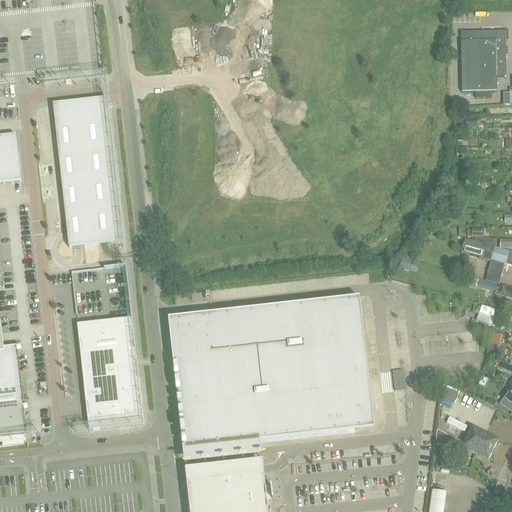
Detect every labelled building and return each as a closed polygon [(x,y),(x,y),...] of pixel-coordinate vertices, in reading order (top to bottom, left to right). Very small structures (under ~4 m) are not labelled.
[(263,16),(285,93),(314,85),(292,8),(263,16)] [(462,93),(497,92),(497,78),(507,77),(506,31),(483,32),(483,42),(462,43),(462,93)] [(106,245),(122,243),(124,243),(108,100),(53,106),(69,249),(78,248),(106,245)] [(477,120),(465,121),(465,129),(477,128),(477,120)] [(0,184),(22,182),(17,137),(0,138),(0,184)] [(468,170),(455,169),(455,178),(467,179),(468,170)] [(471,241),(475,242),(492,247),(495,248),(498,240),(491,240),(484,238),(484,229),(472,229),(472,230),(467,230),(467,237),(472,237),(472,238),(471,241)] [(462,253),(472,256),(488,260),(492,247),(475,242),(471,241),(465,240),(462,253)] [(511,249),(511,240),(500,240),(500,249),(511,249)] [(492,261),(501,264),(503,264),(505,265),(508,253),(495,250),(492,261)] [(403,258),(399,270),(415,275),(418,262),(403,258)] [(501,264),(492,261),(491,261),(489,268),(503,272),(505,265),(503,264),(501,264)] [(488,274),(501,278),(503,272),(489,268),(488,274)] [(511,289),(488,282),(473,278),(470,287),(475,288),(475,287),(486,290),(497,293),(496,295),(511,299),(511,289)] [(364,376),(368,376),(360,300),(207,317),(209,337),(171,341),(183,452),(261,443),(355,433),(354,427),(370,425),(364,376)] [(482,307),(479,314),(493,319),(496,312),(482,307)] [(499,321),(493,319),(479,314),(476,321),(496,329),(499,321)] [(169,321),(171,341),(209,337),(207,317),(169,321)] [(132,320),(77,326),(89,432),(144,426),(132,320)] [(493,334),(490,347),(500,350),(503,336),(493,334)] [(0,436),(27,433),(17,348),(0,349),(0,436)] [(354,427),(355,433),(375,430),(368,376),(364,376),(370,425),(354,427)] [(511,390),(510,389),(500,405),(511,413),(511,390)] [(489,399),(487,404),(494,407),(496,402),(489,399)] [(463,443),(453,438),(447,435),(441,446),(448,449),(449,447),(462,453),(464,449),(488,461),(497,442),(473,429),(470,435),(468,433),(463,443)] [(184,459),(185,466),(187,465),(203,463),(262,457),(261,451),(261,443),(183,452),(184,459)] [(186,479),(187,486),(264,477),(264,469),(263,463),(204,470),(188,472),(186,472),(186,479)] [(188,472),(204,470),(203,463),(187,465),(188,472)] [(268,511),(267,502),(274,501),(272,486),(266,487),(264,477),(187,486),(190,511),(268,511)] [(445,496),(433,494),(432,501),(431,507),(430,511),(442,511),(443,508),(444,503),(445,496)]
